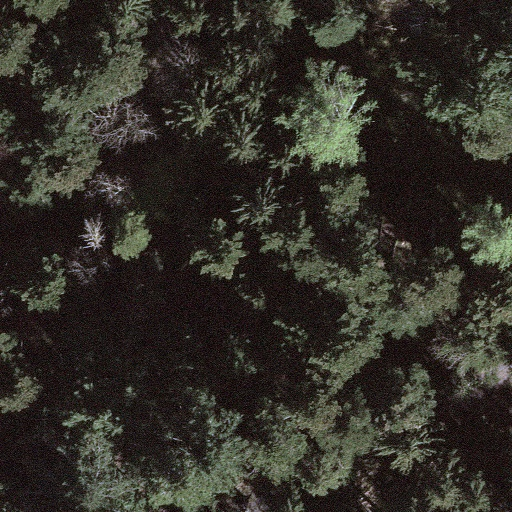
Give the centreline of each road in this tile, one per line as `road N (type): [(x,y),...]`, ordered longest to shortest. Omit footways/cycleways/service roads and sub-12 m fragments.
road 1 (track): [(165,0),(190,93),(178,144),(46,445),(34,511)]
road 2 (track): [(260,511),(297,468),(511,371)]
